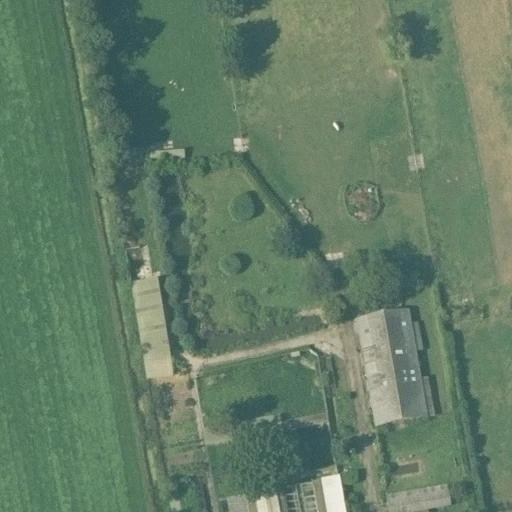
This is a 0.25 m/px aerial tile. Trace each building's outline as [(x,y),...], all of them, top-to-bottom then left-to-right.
[(172,377),(170,361),(156,282),(129,286),(145,382),(172,377)] [(427,378),(419,380),(414,354),(422,353),(417,324),(409,326),(407,312),(355,322),(374,430),(426,421),(426,420),(434,418),(427,378)] [(279,417),(201,432),(205,449),(328,425),(326,416),(281,424),(279,417)] [(343,511),(337,479),(311,484),(316,511),(286,511),(283,489),(245,496),(247,511),(343,511)] [(446,487),(385,498),(388,511),(433,511),(450,509),(446,487)]
